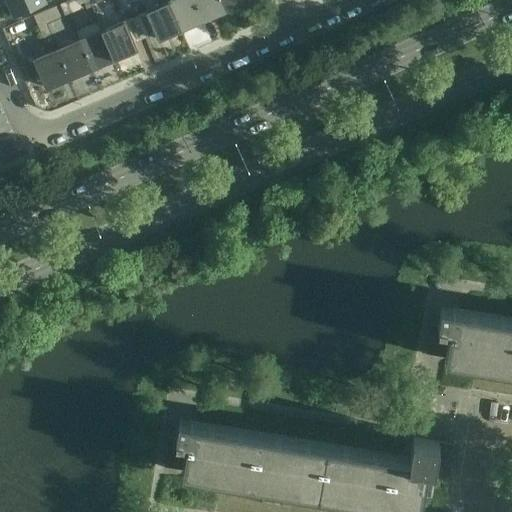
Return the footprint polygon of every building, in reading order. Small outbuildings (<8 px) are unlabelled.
[(45,0),(6,0),(8,3),(10,8),(13,16),(46,2),(46,1),(45,0)] [(80,9),(76,0),(68,0),(66,1),(71,12),(67,13),(68,15),(74,28),(80,25),(74,12),(80,9)] [(127,0),(90,0),(92,5),(102,1),(101,0),(114,0),(120,14),(132,9),(127,0)] [(127,0),(132,9),(143,4),(141,0),(127,0)] [(194,0),(172,0),(169,1),(181,30),(203,20),(194,0)] [(194,0),(203,20),(225,11),(220,0),(194,0)] [(220,0),(225,11),(247,1),(246,0),(220,0)] [(66,1),(59,4),(63,15),(64,16),(68,15),(67,13),(71,12),(66,1)] [(181,30),(169,1),(146,11),(159,39),(181,30)] [(55,6),(33,15),(37,26),(42,37),(50,34),(45,23),(60,16),(55,6)] [(101,31),(113,59),(136,49),(123,21),(101,31)] [(101,31),(79,40),(91,69),(113,59),(101,31)] [(69,78),(91,69),(79,40),(57,50),(69,78)] [(69,78),(57,50),(34,59),(47,88),(69,78)] [(511,318),(459,310),(442,307),(439,326),(431,325),(426,354),(444,357),(444,360),(446,360),(447,357),(511,368),(511,318)] [(410,458),(197,422),(179,419),(176,438),(168,437),(163,466),(183,469),(182,472),(184,472),(185,470),(419,509),(418,511),(420,511),(428,468),(450,471),(454,445),(413,438),(410,458)]
